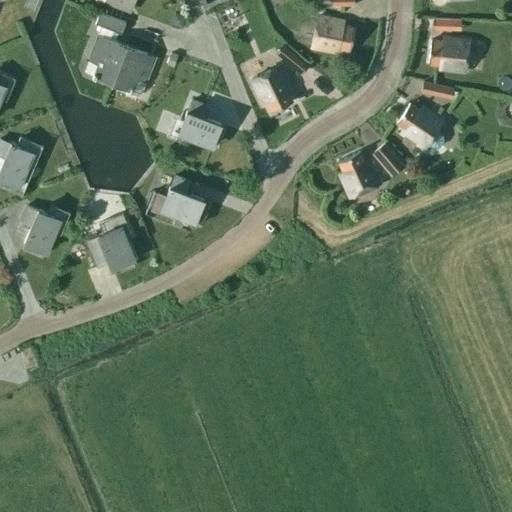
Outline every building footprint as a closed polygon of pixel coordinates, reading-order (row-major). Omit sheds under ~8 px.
[(99,0),(129,11),(133,0),(99,0)] [(260,0),(265,8),(280,0),(260,0)] [(121,33),(125,21),(99,11),(94,22),(121,33)] [(185,14),(174,11),(170,23),(182,26),(185,14)] [(333,22),(334,18),(317,15),(311,46),(337,51),(337,47),(349,49),(354,27),(333,22)] [(446,18),(433,17),(433,27),(446,27),(446,18)] [(112,81),(126,45),(97,34),(84,69),(83,70),(92,73),(91,75),(94,76),(95,75),(112,81)] [(451,42),(430,39),(427,62),(439,63),(439,67),(465,71),(469,40),(452,38),(451,42)] [(308,64),(281,43),(275,51),(301,72),(308,64)] [(155,55),(126,45),(112,81),(129,88),(128,90),(131,91),(132,89),(141,92),(141,91),(155,55)] [(170,52),(165,63),(173,66),(177,55),(170,52)] [(279,65),(251,78),(262,102),(266,100),(271,111),(292,100),(282,82),(286,80),(279,65)] [(434,83),(421,80),(419,90),(431,93),(434,83)] [(205,105),(191,99),(187,110),(186,110),(177,132),(211,145),(220,123),(201,116),(205,105)] [(410,101),(395,121),(404,128),(402,131),(425,147),(428,143),(433,147),(439,146),(443,139),(442,134),(437,130),(443,121),(428,111),(427,113),(418,107),(410,101)] [(0,154),(4,156),(0,165),(0,176),(18,184),(32,151),(10,141),(10,142),(0,138),(0,154)] [(384,141),(373,151),(392,174),(403,164),(384,141)] [(367,169),(359,150),(338,159),(343,170),(339,172),(350,196),(378,183),(371,167),(367,169)] [(171,218),(173,212),(194,221),(203,199),(184,191),(188,180),(174,175),(170,186),(169,185),(165,194),(155,190),(148,210),(171,218)] [(45,251),(59,217),(37,208),(37,209),(26,204),(20,218),(31,223),(23,242),(45,251)] [(131,235),(122,212),(98,222),(102,231),(98,233),(98,234),(87,239),(98,265),(109,261),(111,267),(133,258),(125,237),(131,235)]
